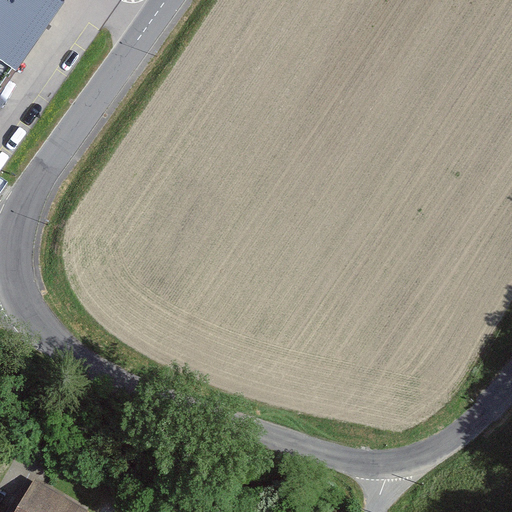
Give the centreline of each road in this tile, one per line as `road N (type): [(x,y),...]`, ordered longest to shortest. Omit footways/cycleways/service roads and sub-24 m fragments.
road 1 (tertiary): [(386,465),(340,458),(125,383),(49,336),(20,296),(13,251),(27,198),(165,0)]
road 2 (tertiary): [(511,382),(447,443),(386,465)]
